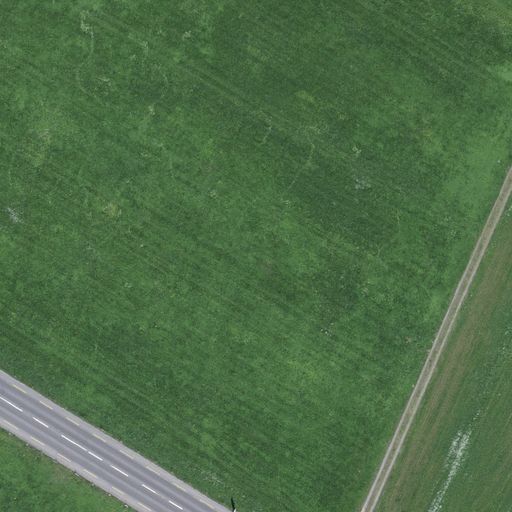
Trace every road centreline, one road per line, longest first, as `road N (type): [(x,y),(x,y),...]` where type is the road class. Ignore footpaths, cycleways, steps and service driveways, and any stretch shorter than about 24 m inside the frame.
road 1 (track): [(511,173),(365,511)]
road 2 (primary): [(187,511),(0,397)]
